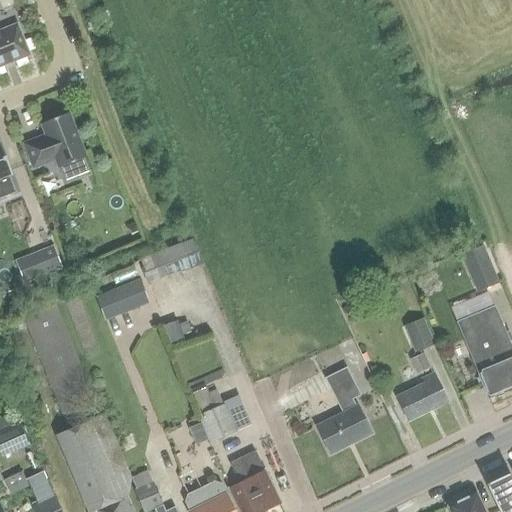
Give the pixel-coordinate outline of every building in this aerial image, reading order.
[(0,32),(0,66),(28,56),(16,26),(0,32)] [(59,169),(85,159),(67,115),(41,125),(46,136),(24,145),(33,169),(55,160),(59,169)] [(0,196),(12,192),(5,175),(9,173),(0,150),(0,196)] [(36,217),(22,224),(30,242),(45,235),(36,217)] [(138,233),(134,222),(125,225),(130,236),(138,233)] [(138,261),(147,284),(202,263),(192,239),(138,261)] [(461,255),(476,293),(498,284),(483,246),(461,255)] [(53,250),(26,261),(33,279),(61,268),(53,250)] [(96,297),(106,321),(149,304),(139,280),(96,297)] [(52,299),(20,311),(67,426),(98,413),(52,299)] [(511,386),(511,353),(493,307),(457,323),(479,376),(486,395),(490,396),(511,386)] [(188,318),(173,322),(178,341),(194,337),(188,318)] [(404,327),(415,353),(434,345),(423,319),(404,327)] [(410,360),(416,375),(431,369),(424,354),(410,360)] [(329,454),(371,433),(358,407),(356,407),(352,399),(360,395),(346,368),(324,378),(342,414),(316,427),(329,454)] [(407,421),(447,403),(434,374),(421,380),(423,384),(396,397),(407,421)] [(208,441),(210,444),(249,425),(236,400),(223,407),(215,392),(208,395),(202,385),(188,392),(202,424),(189,429),(195,446),(208,441)] [(0,426),(2,452),(33,450),(30,415),(0,417),(0,426)] [(133,511),(127,497),(127,496),(128,478),(103,416),(56,436),(87,509),(86,510),(86,511),(133,511)] [(261,511),(262,511),(279,504),(254,453),(231,464),(240,483),(229,489),(239,511),(261,511)] [(155,511),(176,511),(175,508),(165,511),(164,511),(146,472),(132,479),(137,490),(133,491),(143,511),(147,511),(154,509),(155,511)] [(486,486),(498,511),(511,511),(511,479),(510,474),(486,486)] [(228,503),(225,496),(226,495),(221,485),(214,482),(186,496),(184,503),(188,511),(233,511),(229,502),(228,503)] [(483,511),(475,494),(472,495),(470,494),(464,496),(464,499),(458,502),(456,500),(450,503),(450,506),(448,507),(449,511),(483,511)]
